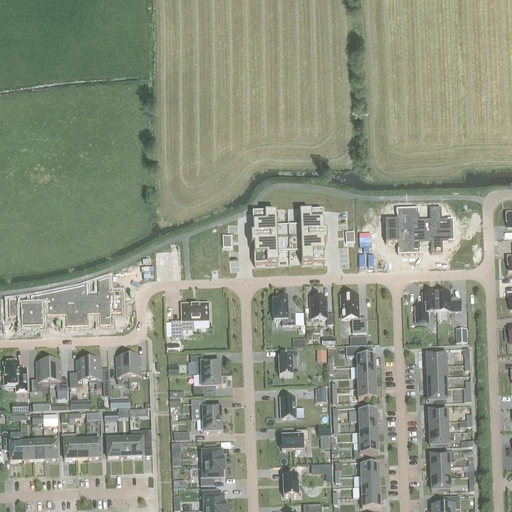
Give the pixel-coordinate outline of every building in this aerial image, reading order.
[(446,225),(446,221),(435,221),(435,209),(423,210),(423,221),(424,221),(424,233),(447,232),(447,225),(446,225)] [(423,221),(413,222),(412,210),(401,211),(402,233),(424,233),(424,221),(423,221)] [(401,211),(394,211),(394,212),(390,212),(390,223),(379,223),(379,234),(402,233),(401,211)] [(252,236),(250,236),(250,248),(253,248),(254,269),(277,268),(277,255),(300,254),(301,267),(324,266),(324,245),(326,245),(326,234),(323,234),(322,213),(299,214),(299,227),(276,228),(275,215),(252,216),(252,236)] [(436,243),(446,243),(446,238),(448,238),(447,232),(424,233),(425,244),(424,244),(425,255),(436,255),(436,243)] [(396,255),(396,257),(403,256),(402,233),(379,234),(379,246),(391,245),(392,256),(396,255)] [(414,256),(414,244),(424,244),(425,244),(424,233),(402,233),(403,256),(414,256)] [(120,299),(120,294),(109,294),(109,280),(97,284),(98,297),(98,306),(121,305),(121,298),(120,299)] [(98,297),(87,298),(86,287),(78,290),(74,291),(74,293),(67,293),(67,307),(76,307),(98,306),(98,297)] [(67,293),(67,292),(55,295),(55,297),(48,297),(48,296),(38,299),(30,300),(31,308),(53,308),(67,307),(67,293)] [(424,296),(422,296),(422,309),(414,309),(415,322),(415,326),(428,325),(428,321),(428,315),(436,315),(435,294),(433,294),(433,296),(430,296),(429,294),(424,294),(424,296)] [(446,294),(442,294),(442,295),(441,295),(438,295),(438,294),(435,294),(436,315),(444,315),(450,314),(449,295),(447,295),(447,294),(446,294)] [(351,321),(352,336),(365,335),(365,320),(358,320),(357,297),(340,298),(341,321),(351,321)] [(326,321),(326,327),(333,327),(333,316),(326,316),(326,299),(310,299),(311,322),(326,321)] [(281,328),(295,328),(294,316),(286,316),(286,301),(277,301),(277,303),(272,303),(272,323),(281,323),(281,328)] [(31,308),(16,309),(15,302),(8,303),(8,320),(20,320),(21,331),(32,330),(31,308)] [(450,303),(450,313),(462,313),(462,303),(450,303)] [(110,317),(120,316),(120,312),(121,312),(121,305),(98,306),(99,317),(98,317),(99,329),(110,328),(110,317)] [(88,328),(87,317),(98,317),(99,317),(98,306),(76,307),(77,330),(83,329),(83,328),(88,328)] [(169,324),(170,341),(182,341),(181,333),(192,333),(192,324),(208,324),(207,306),(180,307),(180,323),(169,324)] [(70,329),(70,330),(77,330),(76,307),(67,307),(53,308),(54,319),(65,318),(66,329),(70,329)] [(43,319),(54,319),(53,308),(31,308),(32,330),(43,330),(43,319)] [(455,331),(456,346),(467,345),(466,331),(455,331)] [(366,339),(358,339),(358,347),(366,347),(366,339)] [(293,349),(305,349),(305,340),(293,340),(293,349)] [(179,354),(179,346),(166,346),(166,354),(179,354)] [(356,370),(374,369),(374,358),(365,358),(364,349),(345,350),(346,360),(356,359),(356,370)] [(316,351),(316,364),(326,364),(326,351),(316,351)] [(285,359),(278,359),(278,379),(292,378),(291,359),(297,359),(297,353),(285,353),(285,359)] [(426,369),(446,368),(446,356),(445,356),(429,357),(426,357),(426,356),(425,356),(426,369)] [(195,378),(200,378),(218,377),(218,364),(202,365),(202,359),(189,359),(190,365),(195,365),(195,378)] [(122,381),(128,380),(129,380),(128,360),(116,361),(117,381),(117,382),(117,387),(122,387),(122,381)] [(140,360),(128,360),(129,380),(128,380),(128,385),(139,385),(139,380),(140,380),(140,360)] [(96,392),(101,392),(101,385),(99,385),(99,383),(101,383),(100,363),(88,364),(89,384),(88,384),(88,386),(96,386),(96,392)] [(89,384),(88,364),(76,364),(77,384),(77,386),(77,390),(82,390),(82,384),(88,384),(89,384)] [(15,395),(26,394),(25,372),(18,373),(18,365),(2,366),(3,389),(14,389),(15,395)] [(49,388),(48,365),(36,365),(37,382),(31,382),(31,395),(42,394),(42,388),(49,388)] [(60,365),(48,365),(49,388),(56,387),(56,394),(67,393),(66,381),(60,381),(60,365)] [(179,377),(178,368),(168,369),(168,377),(179,377)] [(426,380),(447,379),(446,368),(426,369),(426,380)] [(356,370),(357,381),(375,380),(374,369),(356,370)] [(218,377),(200,378),(201,390),(219,389),(218,377)] [(427,391),(445,391),(444,380),(447,380),(447,379),(426,380),(427,391)] [(357,391),(375,391),(375,380),(357,381),(357,391)] [(375,391),(357,391),(357,403),(376,402),(375,391)] [(445,391),(427,391),(427,403),(435,403),(443,403),(445,403),(445,391)] [(294,400),(279,400),(280,421),(295,421),(294,400)] [(180,409),(180,401),(169,401),(169,409),(180,409)] [(28,414),(28,406),(16,407),(17,415),(28,414)] [(197,423),(202,423),(220,422),(220,409),(197,410),(197,423)] [(358,424),(376,424),(376,412),(358,413),(358,424)] [(427,413),(428,425),(446,424),(446,412),(428,413),(427,413)] [(42,417),(42,422),(43,428),(57,428),(57,417),(49,417),(42,417)] [(220,422),(202,423),(203,435),(221,434),(220,422)] [(376,424),(358,424),(359,435),(377,434),(376,424)] [(447,435),(446,424),(428,425),(428,436),(447,435)] [(280,441),(279,441),(279,448),(281,448),(281,453),(302,452),(302,444),(308,443),(308,432),(296,433),(296,439),(280,439),(280,441)] [(141,433),(141,441),(130,442),(130,460),(142,459),(142,452),(151,451),(150,433),(141,433)] [(174,443),(189,443),(189,434),(173,435),(174,443)] [(377,434),(359,435),(359,446),(377,445),(377,434)] [(429,448),(447,447),(447,441),(452,441),(452,435),(447,435),(428,436),(429,448)] [(21,464),(21,444),(9,444),(9,441),(2,441),(3,454),(9,454),(9,464),(9,465),(21,464)] [(119,460),(118,442),(106,443),(107,460),(107,461),(119,460)] [(119,460),(130,460),(130,442),(118,442),(119,460)] [(87,444),(87,462),(99,461),(98,443),(87,444)] [(21,444),(21,464),(33,464),(32,446),(21,446),(21,444)] [(76,462),(75,444),(63,445),(64,462),(63,462),(64,463),(76,462)] [(76,462),(87,462),(87,444),(75,444),(76,462)] [(32,446),(33,464),(44,463),(43,445),(32,446)] [(43,445),(44,463),(56,463),(55,445),(43,445)] [(172,468),(181,467),(180,445),(171,445),(172,468)] [(352,462),(362,461),(362,457),(378,456),(377,445),(359,446),(359,454),(352,454),(352,462)] [(199,455),(200,468),(222,467),(222,461),(221,461),(220,454),(216,454),(216,447),(203,447),(204,455),(199,455)] [(448,469),(448,462),(453,462),(453,454),(444,454),(444,457),(430,458),(430,457),(429,457),(430,469),(448,469)] [(222,467),(200,468),(200,489),(213,488),(213,481),(221,481),(221,474),(223,474),(222,467)] [(360,478),(378,478),(378,467),(360,467),(360,478)] [(430,481),(448,480),(448,469),(430,469),(430,481)] [(297,478),(282,479),(283,499),(298,499),(297,478)] [(360,490),(379,489),(378,478),(360,478),(360,489),(360,490)] [(449,492),(448,480),(430,481),(431,493),(449,492)] [(379,489),(360,490),(360,489),(358,489),(359,501),(361,501),(379,500),(379,489)] [(223,511),(224,506),(222,506),(222,499),(218,499),(217,492),(201,493),(201,511),(223,511)] [(379,500),(361,501),(361,511),(380,511),(379,500)]
